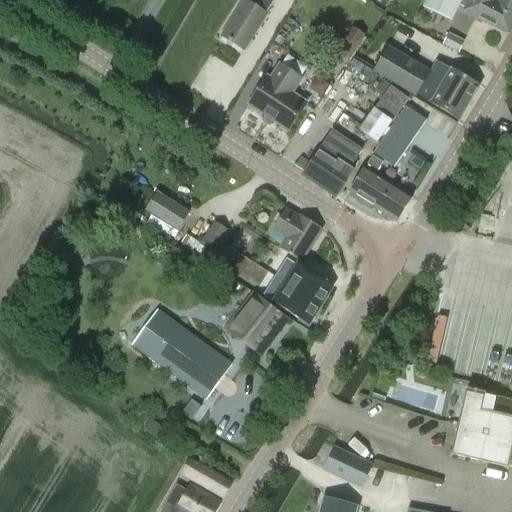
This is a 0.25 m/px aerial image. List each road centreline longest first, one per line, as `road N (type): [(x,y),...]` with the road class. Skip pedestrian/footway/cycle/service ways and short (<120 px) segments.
road 1 (tertiary): [(393,256),(13,0)]
road 2 (tertiary): [(237,511),(393,256)]
road 3 (unknown): [(309,393),(511,498)]
road 4 (tertiary): [(393,256),(511,63)]
